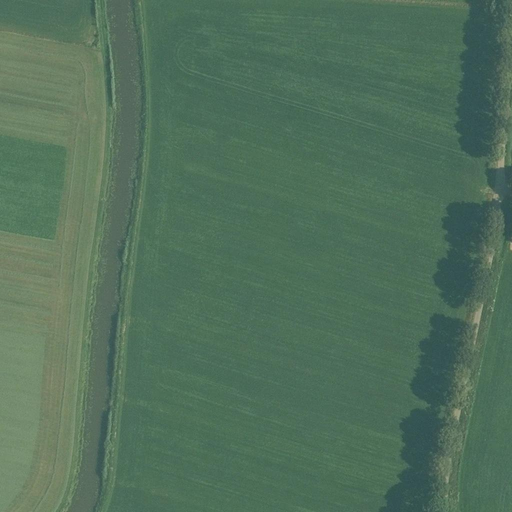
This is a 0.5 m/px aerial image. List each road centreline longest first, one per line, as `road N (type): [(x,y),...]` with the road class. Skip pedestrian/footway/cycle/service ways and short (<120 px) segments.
road 1 (unclassified): [(447,511),(448,468),(493,238),(511,28)]
road 2 (track): [(52,511),(69,463),(102,142),(99,52)]
